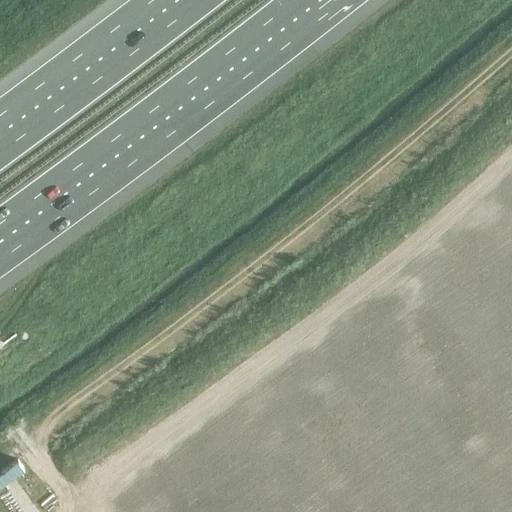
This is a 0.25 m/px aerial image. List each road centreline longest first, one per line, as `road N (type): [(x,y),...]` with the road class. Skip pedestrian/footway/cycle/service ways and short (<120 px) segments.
road 1 (motorway): [(0,242),(313,0)]
road 2 (motorway): [(173,0),(0,132)]
